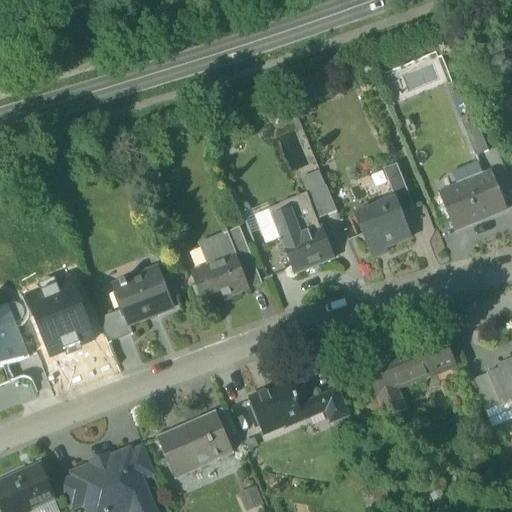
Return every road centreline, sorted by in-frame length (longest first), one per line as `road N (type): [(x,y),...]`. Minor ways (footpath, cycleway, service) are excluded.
road 1 (residential): [(511,275),(335,311),(0,443)]
road 2 (secondary): [(378,0),(0,121)]
